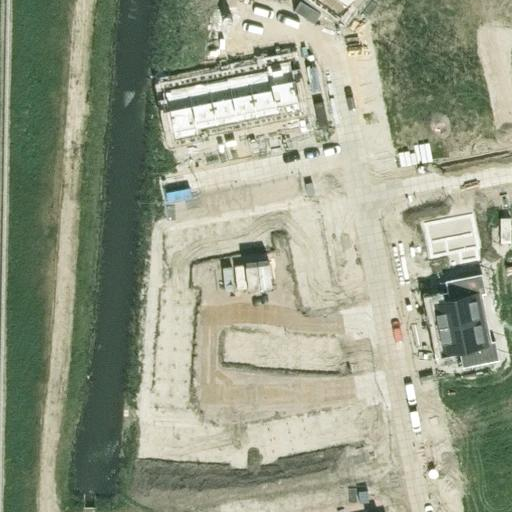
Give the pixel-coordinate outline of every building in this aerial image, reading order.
[(321,0),(339,13),(348,0),(321,0)] [(416,0),(402,0),(381,29),(403,45),(420,21),(431,29),(439,17),(416,0)] [(312,1),(305,11),(314,17),(321,8),(312,1)] [(305,11),(298,21),(307,27),(314,17),(305,11)] [(266,34),(255,36),(258,48),(269,45),(266,34)] [(226,38),(215,40),(217,52),(228,50),(226,38)] [(269,45),(258,48),(260,59),(271,57),(269,45)] [(228,50),(217,52),(219,63),(230,61),(228,50)] [(187,53),(176,55),(178,66),(189,64),(187,53)] [(290,57),(265,62),(266,67),(267,67),(276,111),(299,107),(290,57)] [(189,64),(178,66),(180,78),(191,76),(189,64)] [(266,67),(247,71),(256,115),(276,111),(267,67),(266,67)] [(410,92),(390,96),(393,108),(397,107),(399,121),(452,110),(443,68),(406,76),(410,92)] [(247,71),(227,75),(236,119),(256,115),(247,71)] [(227,75),(207,79),(216,123),(236,119),(227,75)] [(207,79),(187,82),(196,127),(197,127),(216,123),(207,79)] [(187,82),(164,87),(173,136),(198,132),(197,127),(196,127),(187,82)] [(452,110),(399,121),(404,146),(420,143),(422,157),(459,150),(452,110)] [(314,203),(284,209),(287,225),(318,219),(314,203)] [(264,213),(254,215),(256,223),(266,222),(264,213)] [(471,214),(424,224),(430,257),(458,252),(460,263),(477,259),(475,248),(478,248),(471,214)] [(254,215),(240,217),(246,248),(260,245),(259,240),(257,232),(256,223),(254,215)] [(240,217),(225,220),(231,251),(246,248),(240,217)] [(318,219),(287,225),(290,240),(321,234),(318,219)] [(225,220),(212,223),(218,253),(231,251),(225,220)] [(266,222),(256,223),(257,232),(267,230),(266,222)] [(212,223),(197,226),(203,256),(218,253),(212,223)] [(197,226),(184,229),(190,259),(203,256),(197,226)] [(184,229),(164,233),(170,263),(190,259),(184,229)] [(267,230),(257,232),(259,240),(269,239),(267,230)] [(321,234),(290,240),(293,255),(324,249),(321,234)] [(269,239),(259,240),(260,245),(260,249),(271,247),(269,239)] [(324,249),(293,255),(296,271),(327,265),(324,249)] [(327,265),(296,271),(299,286),(330,280),(327,265)] [(448,297),(433,300),(438,325),(486,316),(481,292),(485,291),(481,272),(445,279),(448,297)] [(330,280),(299,286),(303,302),(307,301),(316,300),(324,298),(333,296),(330,280)] [(161,290),(160,300),(169,300),(170,290),(161,290)] [(170,290),(169,300),(178,301),(179,291),(170,290)] [(179,291),(178,301),(187,302),(187,292),(179,291)] [(187,292),(187,302),(194,302),(194,303),(196,303),(196,292),(187,292)] [(333,296),(324,298),(326,308),(335,306),(333,296)] [(324,298),(316,300),(318,310),(326,308),(324,298)] [(160,300),(159,316),(192,319),(194,303),(194,302),(187,302),(178,301),(169,300),(160,300)] [(316,300),(307,301),(309,311),(318,310),(316,300)] [(303,302),(298,303),(300,313),(309,311),(307,301),(303,302)] [(159,316),(158,332),(191,334),(192,319),(159,316)] [(486,316),(438,325),(443,351),(458,348),(462,365),(498,358),(494,339),(490,340),(486,316)] [(158,332),(157,347),(190,350),(191,334),(158,332)] [(226,333),(224,360),(256,363),(258,335),(226,333)] [(256,363),(256,364),(270,365),(273,335),(259,334),(258,335),(256,363)] [(273,335),(270,365),(284,366),(286,336),(273,335)] [(286,336),(284,366),(297,367),(299,337),(286,336)] [(299,337),(297,367),(310,368),(312,338),(299,337)] [(312,338),(310,368),(323,369),(325,339),(312,338)] [(325,339),(323,369),(337,370),(339,340),(325,339)] [(157,347),(156,363),(189,365),(190,350),(157,347)] [(156,363),(155,378),(188,381),(189,365),(156,363)] [(478,393),(458,397),(464,426),(511,416),(511,374),(499,377),(498,372),(474,376),(478,393)] [(155,378),(153,395),(162,396),(171,396),(180,397),(187,397),(188,381),(155,378)] [(153,395),(153,405),(162,406),(162,396),(153,395)] [(162,396),(162,406),(170,406),(171,396),(162,396)] [(171,396),(170,406),(179,407),(180,397),(171,396)] [(180,397),(179,407),(188,407),(189,397),(187,397),(180,397)] [(359,408),(343,411),(349,441),(365,438),(359,408)] [(343,411),(330,414),(336,444),(349,441),(343,411)] [(330,414),(315,417),(321,447),(336,444),(330,414)] [(315,417),(302,419),(308,450),(321,447),(315,417)] [(302,419),(286,422),(292,453),(308,450),(302,419)] [(286,422),(266,426),(268,435),(270,444),(271,452),(272,457),(273,456),(292,453),(286,422)] [(142,425),(140,456),(161,457),(163,426),(142,425)] [(163,426),(161,457),(176,458),(178,428),(163,426)] [(266,426),(256,428),(258,437),(268,435),(266,426)] [(178,428),(176,458),(189,459),(191,429),(178,428)] [(191,429),(189,459),(205,461),(207,430),(191,429)] [(207,430),(205,461),(218,462),(220,431),(207,430)] [(220,431),(218,462),(234,463),(235,458),(235,450),(236,441),(237,432),(220,431)] [(237,432),(236,441),(246,442),(247,433),(237,432)] [(268,435),(258,437),(260,445),(270,444),(268,435)] [(236,441),(235,450),(245,450),(246,442),(236,441)] [(270,444),(260,445),(262,454),(271,452),(270,444)] [(235,450),(235,458),(245,459),(245,450),(235,450)] [(271,452),(262,454),(263,463),(274,461),(273,456),(272,457),(271,452)] [(234,463),(234,467),(244,468),(245,459),(235,458),(234,463)] [(511,511),(511,470),(472,478),(479,511),(499,508),(499,511),(511,511)]
